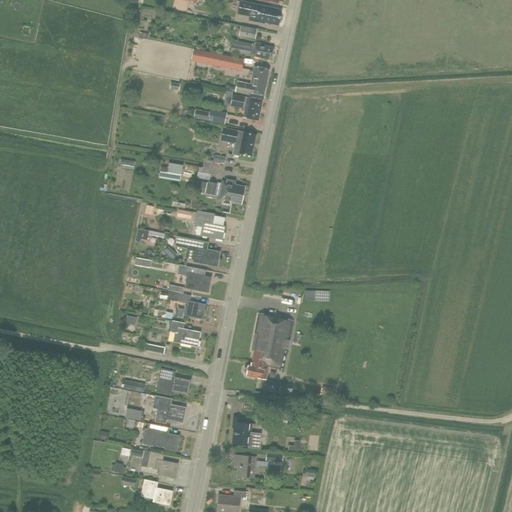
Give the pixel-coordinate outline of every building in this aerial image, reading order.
[(238,11),(250,14),(249,20),(264,23),(264,22),(275,24),(275,22),(278,22),(280,13),(278,12),(278,9),(240,1),(238,11)] [(238,36),(255,39),(256,29),(240,26),(238,36)] [(232,40),(230,51),(271,59),(273,47),(232,40)] [(243,60),(193,49),(192,58),(241,68),(243,60)] [(251,83),(237,80),(235,91),(249,94),(249,92),(263,95),(269,69),(254,67),(251,83)] [(179,90),(180,84),(171,82),(169,89),(179,90)] [(233,94),(230,106),(243,108),(245,108),(243,118),(258,121),(262,100),(247,97),(245,97),(233,94)] [(208,121),(209,112),(195,109),(193,118),(208,121)] [(226,113),(210,110),(209,112),(208,121),(224,124),(226,113)] [(196,132),(201,126),(194,121),(189,127),(196,132)] [(220,140),(227,141),(235,143),(234,148),(234,147),(232,154),(240,156),(240,153),(251,156),(256,134),(237,131),(223,128),(220,140)] [(180,181),(181,175),(183,165),(168,163),(167,172),(166,178),(180,181)] [(211,169),(198,167),(197,172),(196,178),(209,180),(211,169)] [(207,182),(207,183),(197,181),(195,191),(205,193),(215,195),(219,196),(218,201),(222,201),(221,203),(230,205),(231,202),(241,204),(245,186),(235,184),(235,181),(226,179),(226,181),(222,180),(221,183),(218,183),(218,184),(207,182)] [(178,193),(179,189),(176,185),(172,186),(170,191),(173,194),(178,193)] [(151,215),(153,207),(146,205),(144,213),(151,215)] [(192,212),(178,209),(177,217),(190,219),(192,212)] [(194,225),(201,227),(200,236),(222,240),(225,226),(213,223),(215,214),(197,211),(194,225)] [(137,228),(135,242),(140,243),(140,239),(147,240),(149,231),(137,228)] [(208,242),(176,236),(175,246),(187,248),(185,258),(192,260),(192,262),(217,267),(220,252),(206,249),(208,242)] [(179,265),(177,274),(181,275),(186,276),(186,277),(184,288),(206,292),(208,293),(210,281),(211,279),(211,277),(204,276),(206,270),(199,269),(196,268),(183,266),(179,265)] [(179,293),(173,292),(168,291),(168,294),(161,292),(160,298),(166,299),(170,300),(177,301),(179,293)] [(178,308),(176,317),(182,318),(183,315),(203,319),(206,304),(189,301),(190,296),(179,293),(177,301),(185,303),(184,310),(178,308)] [(250,365),(247,365),(247,366),(244,368),(244,371),(246,374),(245,375),(257,377),(256,378),(266,380),(268,366),(283,369),(292,320),(259,313),(251,350),(254,350),(254,352),(252,362),(251,362),(250,365)] [(134,324),(136,318),(128,316),(126,323),(134,324)] [(184,323),(169,320),(168,323),(171,324),(170,332),(175,333),(173,342),(197,347),(200,332),(183,329),(184,323)] [(164,354),(165,348),(146,344),(145,350),(164,354)] [(170,395),(171,391),(188,395),(191,380),(174,377),(175,372),(160,369),(156,392),(170,395)] [(136,389),(137,382),(125,380),(124,387),(136,389)] [(268,392),(294,394),(294,387),(269,386),(268,392)] [(321,394),(331,396),(333,388),(322,386),(321,394)] [(158,408),(156,414),(155,421),(165,423),(166,419),(182,422),(185,408),(170,405),(171,399),(155,396),(152,407),(158,408)] [(125,417),(139,420),(141,411),(127,408),(125,417)] [(143,417),(144,412),(141,411),(139,420),(139,421),(150,423),(151,419),(143,417)] [(232,443),(248,445),(247,448),(260,449),(261,433),(250,432),(251,423),(240,422),(240,417),(233,417),(232,428),(233,428),(232,443)] [(142,443),(142,444),(153,446),(153,445),(164,447),(164,448),(176,451),(180,435),(168,433),(169,427),(149,423),(147,429),(145,428),(145,430),(144,435),(143,437),(144,437),(143,443),(142,443)] [(141,458),(142,451),(131,449),(130,455),(141,458)] [(145,451),(141,466),(154,468),(159,469),(158,475),(175,478),(177,470),(178,463),(169,461),(162,460),(164,455),(150,452),(145,451)] [(266,453),(266,461),(282,462),(283,455),(266,453)] [(238,461),(236,477),(253,478),(256,456),(234,454),(233,461),(238,461)] [(121,473),(123,465),(115,463),(113,472),(121,473)] [(121,484),(134,487),(136,479),(122,476),(121,484)] [(153,499),(152,502),(169,506),(172,491),(156,487),(158,482),(144,479),(140,496),(153,499)] [(234,490),(233,496),(218,495),(216,511),(238,511),(240,497),(245,497),(245,491),(234,490)]
